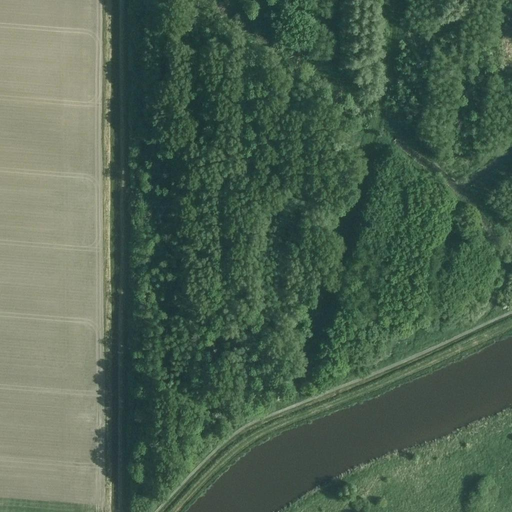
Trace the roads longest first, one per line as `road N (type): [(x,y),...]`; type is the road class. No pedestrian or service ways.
road 1 (track): [(117,0),(109,511)]
road 2 (track): [(291,406),(385,85),(394,0)]
